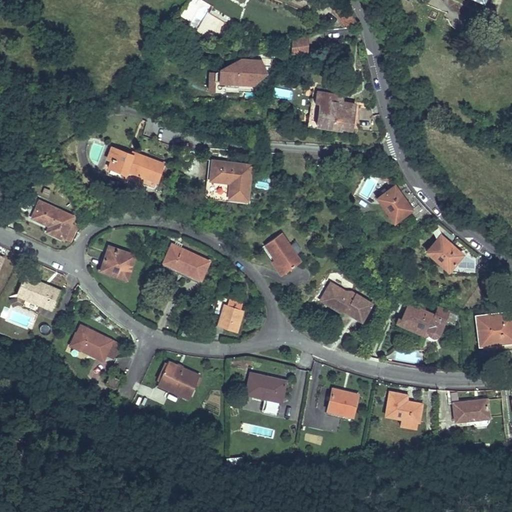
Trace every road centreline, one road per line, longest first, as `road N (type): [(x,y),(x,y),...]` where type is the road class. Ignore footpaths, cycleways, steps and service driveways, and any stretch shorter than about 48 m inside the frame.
road 1 (residential): [(279,331),(253,273),(178,226),(112,221),(94,228),(72,260)]
road 2 (residential): [(279,331),(377,369),(427,377),(511,374)]
road 3 (residential): [(162,131),(215,146),(397,144)]
road 4 (residential): [(511,264),(455,218),(397,144)]
road 5 (residential): [(397,144),(361,0)]
road 6 (residential): [(151,337),(223,349),(253,346),(279,331)]
